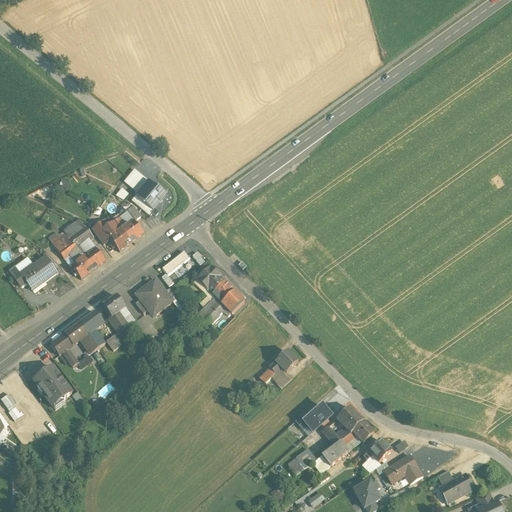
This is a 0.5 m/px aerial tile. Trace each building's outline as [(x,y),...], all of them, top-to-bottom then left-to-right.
[(148,182),(139,175),(132,183),(141,190),(148,182)] [(158,190),(148,182),(141,190),(138,195),(135,198),(153,212),(155,210),(166,196),(158,189),(158,190)] [(141,190),(132,183),(129,187),(138,195),(141,190)] [(122,191),(118,195),(124,200),(128,196),(122,191)] [(126,212),(134,223),(141,217),(132,207),(126,212)] [(126,228),(120,219),(115,223),(122,232),(126,228)] [(104,231),(104,232),(110,240),(122,232),(115,223),(115,224),(104,231)] [(126,228),(122,232),(131,244),(143,236),(134,223),(126,228)] [(79,235),(82,233),(75,224),(59,237),(58,236),(50,242),(59,254),(65,249),(64,246),(70,241),(79,235)] [(104,231),(100,226),(93,232),(103,246),(108,243),(108,242),(110,240),(104,232),(104,231)] [(91,238),(86,230),(82,233),(79,235),(85,242),(91,238)] [(110,240),(112,244),(119,253),(131,244),(122,232),(110,240)] [(79,235),(70,241),(77,250),(84,259),(88,256),(80,245),(85,242),(79,235)] [(77,250),(70,241),(64,246),(65,249),(71,256),(72,254),(77,250)] [(65,249),(59,254),(64,261),(71,256),(65,249)] [(84,259),(77,250),(72,254),(79,263),(84,259)] [(88,256),(84,259),(93,272),(105,264),(96,251),(88,256)] [(184,254),(163,271),(167,276),(168,278),(190,261),(184,254)] [(197,254),(193,258),(200,267),(205,264),(197,254)] [(21,277),(27,285),(31,291),(43,282),(45,284),(57,275),(46,259),(21,277)] [(79,263),(72,268),(81,281),(93,272),(84,259),(79,263)] [(211,267),(197,281),(204,288),(207,291),(216,282),(220,277),(211,267)] [(21,277),(20,275),(14,279),(21,289),(27,285),(21,277)] [(167,276),(162,279),(168,289),(174,285),(167,276)] [(216,282),(207,291),(212,295),(225,282),(220,277),(216,282)] [(225,282),(212,295),(215,299),(222,306),(235,293),(225,282)] [(157,283),(146,292),(144,290),(136,297),(140,303),(148,313),(153,309),(158,315),(173,303),(166,294),(157,283)] [(207,291),(204,288),(201,291),(208,297),(200,305),(204,309),(215,299),(212,295),(207,291)] [(170,291),(166,294),(181,313),(185,310),(170,291)] [(235,293),(222,306),(226,310),(231,315),(232,315),(245,303),(235,293)] [(125,310),(117,298),(103,308),(111,320),(119,314),(125,310)] [(222,306),(215,299),(204,309),(196,317),(203,325),(222,306)] [(140,303),(136,306),(144,316),(148,313),(140,303)] [(222,306),(203,325),(208,330),(220,318),(219,317),(226,310),(222,306)] [(95,314),(80,325),(88,337),(95,332),(103,326),(95,314)] [(111,320),(109,322),(119,335),(129,328),(119,314),(111,320)] [(80,325),(65,336),(73,348),(82,341),(88,337),(80,325)] [(105,346),(95,332),(88,337),(98,351),(104,346),(105,346)] [(65,336),(51,346),(59,358),(63,355),(67,352),(73,348),(65,336)] [(88,337),(82,341),(92,355),(98,351),(88,337)] [(117,337),(107,344),(113,353),(123,346),(117,337)] [(104,346),(98,351),(103,357),(109,353),(104,346)] [(77,366),(67,352),(63,355),(73,369),(77,366)] [(288,353),(276,364),(282,370),(286,375),(298,363),(288,353)] [(276,364),(270,370),(275,376),(282,370),(276,364)] [(72,395),(53,370),(47,375),(42,374),(42,378),(34,384),(39,391),(41,390),(45,395),(43,396),(53,409),(60,404),(65,404),(65,400),(72,395)] [(275,376),(270,370),(259,381),(264,387),(272,380),(275,376)] [(83,403),(78,395),(73,398),(79,406),(83,403)] [(9,396),(1,402),(8,412),(16,406),(9,396)] [(307,428),(312,434),(331,418),(322,409),(313,417),(304,425),(307,428)] [(349,410),(338,422),(351,435),(353,434),(363,423),(349,410)] [(16,411),(10,416),(15,423),(23,417),(21,414),(19,416),(16,411)] [(313,417),(308,412),(295,424),(302,432),(307,428),(304,425),(313,417)] [(363,423),(353,434),(357,438),(364,445),(374,435),(363,423)] [(335,424),(323,433),(335,448),(341,444),(335,436),(341,431),(335,424)] [(351,435),(341,444),(344,448),(357,438),(353,434),(351,435)] [(403,441),(396,451),(402,455),(408,445),(403,441)] [(381,443),(369,454),(379,465),(391,453),(381,443)] [(341,444),(322,458),(330,468),(349,455),(348,453),(344,448),(341,444)] [(310,449),(288,466),(297,478),(319,462),(310,449)] [(353,449),(348,453),(349,455),(352,459),(357,454),(353,449)] [(409,457),(384,473),(392,486),(404,478),(410,487),(412,485),(422,479),(423,478),(409,457)] [(448,473),(438,478),(444,489),(454,483),(448,473)] [(444,489),(443,489),(451,504),(473,491),(469,484),(470,483),(469,482),(468,482),(465,477),(454,483),(444,489)] [(422,479),(412,485),(415,491),(426,485),(422,479)] [(376,481),(371,484),(375,493),(381,491),(376,481)] [(375,493),(371,484),(354,493),(364,511),(366,510),(376,505),(380,502),(375,493)] [(285,489),(269,500),(275,508),(291,497),(285,489)] [(313,509),(326,500),(320,493),(308,501),(313,509)] [(489,493),(475,500),(480,511),(494,505),(489,493)]
